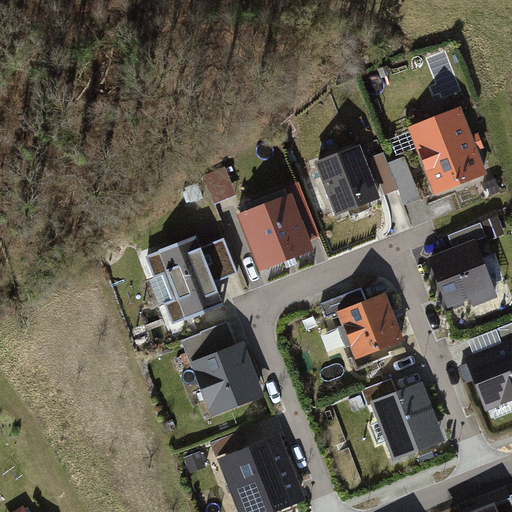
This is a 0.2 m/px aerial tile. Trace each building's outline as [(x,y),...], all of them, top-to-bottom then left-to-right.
[(470,107),(416,126),(439,188),(493,168),(470,107)] [(365,146),(321,162),(340,213),(384,197),(365,146)] [(403,188),(407,200),(422,195),(408,155),(383,164),(392,191),(403,188)] [(287,194),(243,210),(262,261),(306,245),(287,194)] [(490,239),(508,231),(500,214),(482,223),(490,239)] [(199,238),(146,258),(171,323),(224,303),(199,238)] [(478,241),(431,260),(450,306),(475,296),(478,304),(500,295),(478,241)] [(388,291),(339,311),(358,358),(407,339),(388,291)] [(245,343),(193,362),(211,412),(263,393),(245,343)] [(511,346),(472,361),(488,405),(511,395),(511,346)] [(376,404),(397,456),(444,437),(423,385),(376,404)] [(283,437),(220,461),(239,511),(264,511),(306,497),(283,437)]
